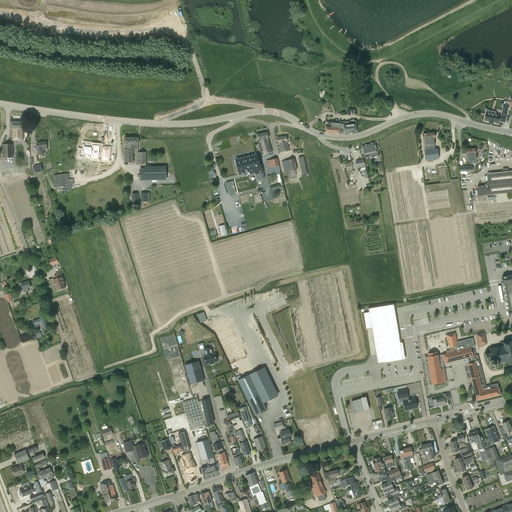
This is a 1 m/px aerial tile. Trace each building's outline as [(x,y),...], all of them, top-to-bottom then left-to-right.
[(484,121),(489,122),(493,123),(497,124),(498,120),(500,120),(500,121),(505,122),(506,116),(504,115),(503,114),(503,115),(501,115),(501,117),(499,117),(499,116),(495,115),(495,112),(491,111),(490,114),(486,113),(484,121)] [(11,129),(12,129),(12,140),(23,140),(23,122),(11,123),(11,129)] [(340,134),(340,129),(340,128),(339,128),(340,124),(331,123),(331,127),(326,127),(325,132),(340,134)] [(340,129),(344,129),(344,134),(350,133),(350,124),(347,124),(348,125),(344,126),(344,124),(340,124),(339,128),(340,128),(340,129)] [(272,152),(267,132),(256,135),(261,154),(272,152)] [(423,134),(425,150),(426,160),(439,159),(437,149),(435,149),(434,146),(435,146),(434,138),(435,138),(434,133),(423,134)] [(289,151),(286,136),(277,138),(280,153),(289,151)] [(124,149),(134,149),(137,149),(137,144),(138,144),(138,138),(124,138),(124,144),(124,149)] [(43,150),(47,149),(46,142),(36,143),(38,155),(44,154),(43,150)] [(378,156),(377,152),(378,152),(374,142),(361,146),(364,155),(370,154),(371,158),(378,156)] [(2,144),(2,152),(2,158),(13,157),(13,144),(2,144)] [(80,150),(79,157),(91,158),(92,145),(85,144),(84,151),(80,150)] [(100,146),(92,145),(91,158),(98,159),(99,156),(108,157),(109,149),(103,149),(103,152),(99,152),(100,146)] [(134,162),(134,154),(134,149),(124,149),(124,162),(134,162)] [(134,149),(134,154),(136,154),(136,157),(138,157),(138,164),(146,164),(146,152),(137,152),(137,149),(134,149)] [(466,161),(472,161),(472,163),(476,162),(476,161),(477,161),(476,156),(475,149),(466,149),(466,154),(466,161)] [(261,171),(257,156),(236,161),(240,173),(254,169),(255,173),(261,171)] [(302,176),(305,175),(307,174),(303,157),(298,158),(302,176)] [(269,173),(280,170),(281,170),(278,158),(266,161),(269,173)] [(87,174),(93,174),(94,167),(104,168),(104,161),(89,159),(87,174)] [(297,169),(295,159),(282,161),(284,172),(290,171),(291,176),(296,175),(295,170),(297,169)] [(357,167),(365,165),(363,159),(355,161),(357,167)] [(42,171),(41,165),(38,165),(33,166),(34,173),(39,172),(42,171)] [(146,170),(140,170),(140,180),(166,179),(166,167),(146,167),(146,170)] [(503,172),(487,174),(487,176),(487,181),(487,184),(485,184),(485,186),(477,187),(478,196),(511,192),(511,171),(508,172),(508,169),(507,168),(502,169),(503,172)] [(68,173),(54,175),(55,187),(60,186),(63,186),(70,185),(69,180),(68,173)] [(56,279),(53,280),(54,284),(55,284),(58,291),(65,288),(64,284),(65,284),(62,276),(62,277),(60,273),(55,275),(56,279)] [(511,275),(502,277),(503,284),(504,284),(504,285),(508,309),(509,317),(511,316),(511,315),(511,275)] [(19,291),(23,290),(24,293),(29,291),(28,288),(31,287),(29,281),(21,284),(21,282),(18,283),(18,285),(17,286),(19,291)] [(363,313),(366,329),(366,326),(371,325),(377,364),(384,363),(383,359),(387,358),(402,356),(402,351),(400,343),(402,343),(402,342),(400,343),(394,304),(368,308),(369,312),(363,313)] [(44,317),(33,321),(35,328),(39,327),(38,324),(40,323),(42,329),(48,327),(44,317)] [(438,359),(438,358),(443,357),(445,364),(466,358),(471,379),(472,379),(477,401),(501,395),(498,383),(486,386),(478,355),(476,355),(474,347),(475,347),(472,338),(458,342),(457,342),(455,333),(446,335),(449,348),(451,348),(451,350),(446,351),(446,353),(437,355),(438,359)] [(486,344),(485,340),(484,333),(477,335),(479,346),(486,344)] [(488,361),(490,361),(489,360),(497,358),(498,364),(501,363),(501,364),(502,364),(502,363),(505,362),(505,363),(505,362),(508,362),(509,365),(511,364),(511,342),(511,343),(511,342),(511,341),(511,340),(510,342),(504,343),(503,342),(502,343),(503,344),(504,346),(501,346),(501,345),(500,346),(501,347),(498,347),(497,346),(497,347),(494,348),(494,347),(493,347),(493,348),(490,349),(489,348),(489,349),(490,349),(491,353),(486,354),(485,353),(485,354),(486,355),(487,361),(486,362),(487,362),(488,361)] [(210,364),(214,363),(213,362),(217,361),(215,354),(213,354),(211,347),(204,349),(206,356),(204,357),(206,364),(210,363),(210,364)] [(440,369),(438,358),(438,359),(437,355),(437,356),(437,353),(428,354),(428,357),(427,357),(432,384),(446,382),(444,368),(440,369)] [(489,360),(490,361),(490,362),(490,363),(490,365),(490,366),(491,366),(491,367),(491,368),(493,367),(493,368),(493,367),(496,367),(498,366),(498,367),(499,367),(498,366),(498,364),(497,358),(489,360)] [(204,381),(199,361),(185,365),(190,385),(204,381)] [(263,403),(269,400),(278,396),(264,368),(249,375),(255,388),(245,393),(248,400),(248,401),(255,415),(267,410),(263,403)] [(408,396),(407,390),(397,392),(399,399),(403,398),(404,401),(403,401),(405,410),(409,409),(409,408),(417,406),(415,398),(409,399),(408,396)] [(443,397),(432,400),(431,397),(427,398),(428,402),(432,401),(433,407),(446,404),(445,401),(450,399),(449,393),(443,394),(443,397)] [(361,399),(351,401),(354,413),(364,410),(364,411),(366,411),(366,410),(369,409),(366,397),(360,398),(361,399)] [(197,398),(183,402),(188,420),(191,430),(205,426),(197,398)] [(208,399),(206,399),(201,400),(207,425),(214,423),(208,399)] [(240,415),(242,415),(246,427),(252,425),(246,407),(240,408),(240,409),(238,409),(240,415)] [(393,418),(392,414),(394,414),(393,408),(384,409),(386,420),(393,418)] [(326,409),(319,411),(322,419),(328,417),(326,409)] [(230,420),(234,419),(236,418),(240,417),(238,410),(227,413),(230,420)] [(381,420),(373,423),(375,429),(379,428),(377,424),(382,423),(381,420)] [(502,434),(511,430),(508,421),(501,424),(503,427),(500,428),(502,434)] [(282,422),(274,424),(275,431),(284,428),(282,422)] [(323,426),(310,430),(312,440),(326,436),(323,426)] [(284,428),(280,429),(282,437),(281,438),(282,441),(280,441),(282,446),(287,444),(286,443),(290,442),(289,435),(291,435),(289,430),(287,431),(286,427),(283,427),(284,428)] [(485,439),(487,446),(488,449),(493,461),(499,459),(493,443),(499,441),(494,427),(485,430),(488,437),(485,439)] [(104,437),(113,434),(110,428),(102,431),(104,437)] [(237,431),(241,443),(239,444),(244,456),(250,454),(242,430),(237,431)] [(222,470),(229,467),(224,453),(220,442),(219,442),(217,434),(216,435),(214,431),(209,433),(215,451),(220,466),(221,466),(222,470)] [(484,448),(482,440),(480,441),(477,431),(468,433),(471,443),(474,442),(475,444),(476,444),(478,450),(481,449),(484,448)] [(457,444),(459,444),(458,442),(464,440),(463,435),(456,436),(457,440),(456,441),(457,444)] [(266,448),(262,437),(254,439),(257,451),(266,448)] [(167,439),(161,442),(164,451),(170,449),(167,439)] [(208,439),(196,443),(201,461),(206,460),(208,466),(201,468),(203,475),(203,476),(204,476),(204,475),(209,473),(209,474),(212,474),(212,473),(212,472),(217,471),(217,472),(218,471),(215,464),(208,439)] [(485,439),(482,440),(484,448),(481,449),(482,451),(481,452),(487,466),(489,465),(490,469),(496,467),(493,461),(488,449),(487,446),(485,439)] [(134,450),(131,440),(123,443),(126,453),(134,450)] [(456,445),(457,444),(456,441),(450,442),(453,453),(458,451),(456,445)] [(420,453),(422,452),(423,456),(425,455),(425,452),(428,451),(430,459),(435,458),(431,443),(431,442),(426,443),(426,444),(421,446),(421,449),(419,450),(420,453)] [(148,456),(144,443),(135,446),(139,459),(148,456)] [(183,444),(172,448),(174,453),(185,450),(183,444)] [(461,454),(467,451),(470,450),(469,444),(465,445),(466,448),(460,450),(461,454)] [(35,445),(27,448),(29,454),(34,452),(38,450),(35,445)] [(411,447),(405,449),(407,459),(409,464),(411,463),(410,458),(413,457),(412,454),(411,447)] [(404,460),(407,459),(405,449),(399,450),(401,457),(403,457),(404,460)] [(29,459),(25,450),(14,454),(17,464),(29,459)] [(240,456),(238,450),(235,451),(236,455),(233,456),(234,458),(233,458),(236,466),(243,463),(240,456)] [(35,456),(31,457),(34,463),(44,459),(42,453),(35,456)] [(186,471),(195,468),(190,454),(181,456),(186,471)] [(511,479),(511,454),(498,460),(495,461),(500,475),(503,474),(506,482),(511,479)] [(387,467),(393,465),(392,462),(393,461),(391,455),(384,457),(385,463),(386,463),(387,467)] [(455,460),(457,466),(463,464),(466,462),(466,463),(470,461),(474,459),(473,456),(464,460),(462,457),(455,460)] [(101,460),(102,464),(104,471),(112,469),(109,458),(101,460)] [(373,460),(372,460),(374,467),(376,472),(378,471),(380,478),(387,476),(385,469),(384,464),(382,464),(380,458),(375,460),(375,459),(373,460)] [(172,468),(169,460),(160,463),(163,471),(165,476),(174,473),(172,468)] [(32,465),(36,473),(38,472),(37,470),(36,467),(41,465),(40,462),(32,465)] [(467,465),(467,464),(466,465),(466,463),(466,462),(463,464),(457,466),(459,472),(465,470),(464,467),(467,465)] [(435,468),(432,463),(423,466),(425,472),(435,468)] [(24,473),(21,465),(11,469),(14,477),(24,473)] [(390,478),(400,474),(398,467),(388,472),(389,476),(390,478)] [(40,471),(38,472),(36,473),(37,477),(51,471),(49,468),(40,471)] [(331,477),(326,479),(329,485),(336,483),(335,477),(336,476),(337,477),(338,477),(339,476),(343,475),(341,469),(329,472),(331,477)] [(282,483),(278,484),(280,490),(285,488),(286,492),(287,492),(288,497),(294,495),(292,490),(290,483),(289,483),(288,481),(290,480),(286,470),(285,471),(285,470),(283,471),(279,473),(282,481),(282,483)] [(37,477),(38,480),(38,481),(39,483),(41,486),(41,488),(42,488),(46,486),(46,484),(47,484),(46,480),(44,481),(43,479),(52,475),(52,474),(51,471),(37,477)] [(428,482),(440,477),(438,471),(429,474),(431,478),(427,480),(424,481),(424,483),(428,482)] [(254,472),(245,476),(253,495),(252,496),(251,494),(246,495),(247,498),(248,498),(248,499),(249,499),(250,501),(257,498),(260,505),(260,507),(263,506),(263,504),(264,503),(262,499),(265,498),(262,491),(261,492),(258,483),(259,483),(254,472)] [(325,490),(324,490),(318,474),(310,477),(313,485),(312,486),(316,497),(326,493),(325,490)] [(132,475),(125,476),(128,489),(135,487),(134,483),(136,483),(135,477),(132,478),(132,475)] [(464,484),(470,482),(467,475),(462,478),(464,484)] [(357,482),(355,482),(352,477),(345,479),(348,486),(350,485),(355,497),(362,495),(357,482)] [(383,490),(392,486),(396,485),(393,477),(386,480),(387,482),(381,485),(383,490)] [(443,483),(440,477),(428,482),(429,484),(432,483),(433,483),(436,482),(437,486),(443,483)] [(409,479),(404,481),(407,489),(412,488),(411,483),(414,482),(412,478),(409,479)] [(37,481),(33,483),(36,489),(35,490),(37,494),(41,492),(42,492),(42,491),(41,491),(37,481)] [(55,481),(47,484),(46,484),(47,486),(50,485),(52,491),(58,489),(55,481)] [(117,500),(113,488),(111,481),(100,484),(101,489),(106,503),(117,500)] [(21,496),(21,497),(32,493),(30,486),(29,486),(27,482),(21,485),(22,489),(19,490),(20,492),(19,493),(20,496),(21,496)] [(473,488),(470,482),(464,484),(467,490),(473,488)] [(46,486),(42,488),(44,494),(45,494),(48,502),(53,500),(53,499),(54,499),(54,498),(54,497),(53,496),(52,496),(48,486),(47,487),(46,486)] [(391,493),(392,495),(399,493),(397,488),(393,489),(392,486),(383,490),(385,495),(391,493)] [(215,494),(217,502),(218,504),(224,502),(221,492),(222,492),(221,487),(213,490),(214,494),(215,494)] [(438,499),(439,499),(448,495),(445,489),(439,491),(441,495),(437,496),(438,496),(434,498),(435,500),(438,499)] [(43,498),(41,492),(37,494),(29,497),(32,503),(43,498)] [(212,502),(209,492),(200,495),(204,505),(203,505),(204,510),(211,508),(209,503),(212,502)] [(231,493),(231,492),(224,494),(226,500),(235,497),(233,492),(231,493)] [(403,493),(399,494),(399,493),(392,495),(394,498),(387,501),(389,506),(399,502),(398,499),(401,498),(404,497),(403,494),(403,493)] [(195,495),(194,496),(193,495),(188,497),(190,505),(196,504),(196,502),(201,501),(199,494),(194,495),(195,495)] [(448,495),(439,499),(439,501),(441,505),(450,501),(448,495)] [(50,511),(48,506),(48,507),(47,505),(48,505),(45,499),(41,501),(44,508),(39,510),(39,511),(50,511)] [(250,511),(247,499),(238,502),(241,511),(250,511)] [(337,503),(339,509),(345,506),(343,500),(337,503)] [(361,510),(367,508),(364,502),(357,505),(358,508),(360,507),(361,510)] [(399,502),(389,506),(391,511),(398,508),(399,511),(405,509),(403,504),(400,505),(399,502)] [(323,506),(325,511),(332,511),(334,511),(330,503),(323,506)]
